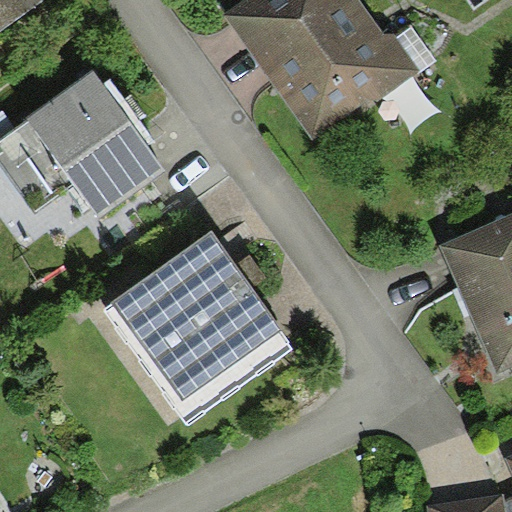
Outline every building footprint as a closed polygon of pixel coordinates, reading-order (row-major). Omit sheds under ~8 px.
[(43,0),(0,0),(0,31),(44,1),(43,0)] [(315,143),(420,70),(397,38),(393,32),(386,37),(360,0),(242,0),(223,14),(315,143)] [(412,28),(397,38),(420,70),(434,60),(412,28)] [(94,71),(28,118),(30,121),(0,141),(0,163),(36,213),(76,185),(98,217),(164,169),(94,71)] [(497,374),(511,367),(511,214),(440,246),(497,374)] [(212,232),(113,302),(182,400),(281,330),(212,232)] [(427,511),(505,511),(504,502),(503,494),(426,507),(427,511)]
